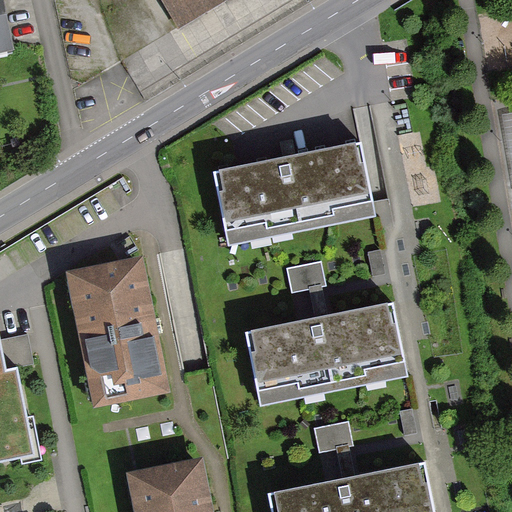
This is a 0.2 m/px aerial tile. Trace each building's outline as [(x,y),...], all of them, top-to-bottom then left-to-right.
[(169,0),(180,18),(210,0),(169,0)] [(360,145),(216,173),(229,235),(373,207),(360,145)] [(138,261),(72,274),(98,402),(164,389),(138,261)] [(290,268),(293,296),(328,293),(325,265),(290,268)] [(392,307),(248,335),(260,398),(404,369),(392,307)] [(0,461),(34,455),(17,370),(7,372),(0,337),(0,461)] [(28,337),(15,340),(20,363),(33,360),(28,337)] [(352,425),(318,427),(320,451),(353,450),(352,425)] [(210,511),(200,461),(131,475),(138,511),(210,511)] [(431,511),(423,466),(279,494),(282,511),(431,511)]
